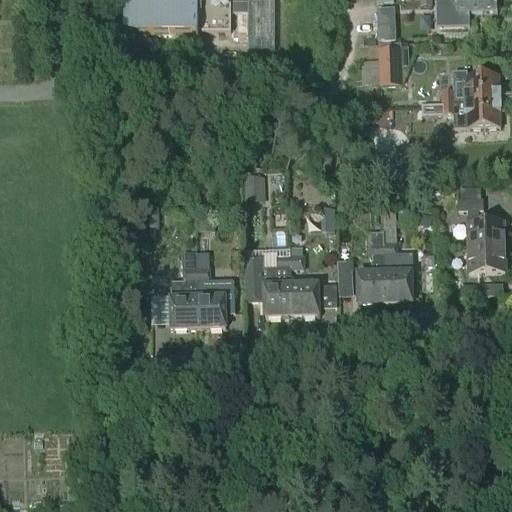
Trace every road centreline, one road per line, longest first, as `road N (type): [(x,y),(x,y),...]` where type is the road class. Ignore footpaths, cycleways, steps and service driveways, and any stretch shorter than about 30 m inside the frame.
road 1 (track): [(345,0),(350,46),(337,84),(296,117),(183,94),(102,98),(56,85)]
road 2 (residential): [(142,371),(511,334)]
road 3 (residential): [(61,0),(56,85),(0,94)]
